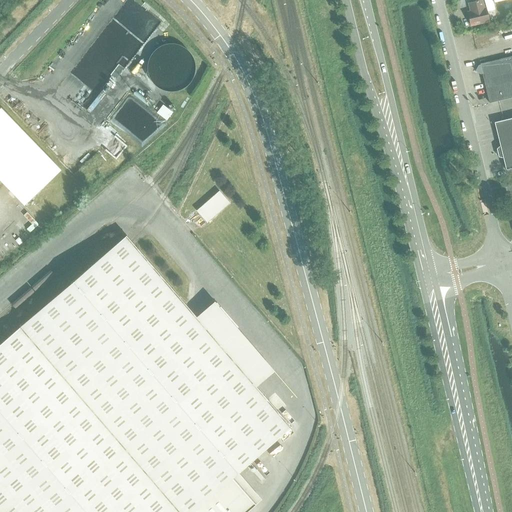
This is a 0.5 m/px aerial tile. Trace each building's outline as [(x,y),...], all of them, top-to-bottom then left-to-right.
[(467,13),(470,25),(489,21),(486,8),(484,9),(481,0),(469,3),(471,12),(467,13)] [(199,69),(200,65),(199,60),(198,56),(196,52),(193,48),(190,46),(186,43),(182,42),(177,42),(172,42),(168,43),(164,46),(161,48),(158,52),(156,55),(155,59),(154,64),(154,68),(155,72),(157,76),(160,80),(163,83),(168,85),(172,87),(176,87),(181,87),(185,86),(189,84),(193,81),(195,78),(198,73),(199,69)] [(511,56),(480,65),(489,104),(511,98),(511,56)] [(167,119),(174,111),(166,102),(158,111),(167,119)] [(1,108),(0,108),(0,179),(25,205),(61,170),(1,108)] [(511,118),(494,123),(500,147),(496,150),(498,158),(503,159),(506,170),(511,168),(511,118)] [(219,191),(196,211),(207,223),(230,203),(219,191)] [(0,344),(0,511),(246,511),(255,504),(232,477),(291,427),(126,236),(0,344)]
